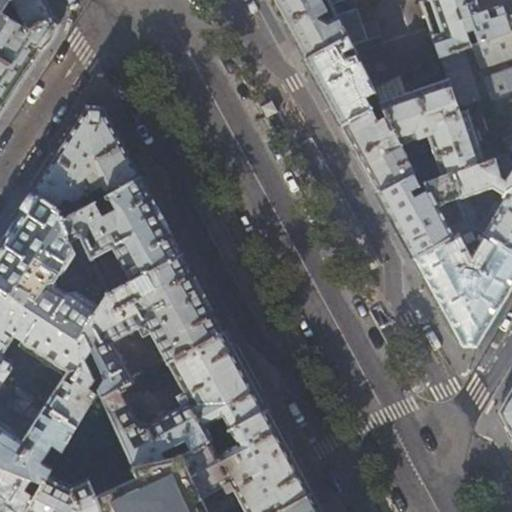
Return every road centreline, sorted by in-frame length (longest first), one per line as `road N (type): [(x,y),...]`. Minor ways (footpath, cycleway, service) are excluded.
road 1 (residential): [(411,462),(158,0)]
road 2 (residential): [(95,21),(0,170)]
road 3 (residential): [(411,462),(460,418),(511,337)]
